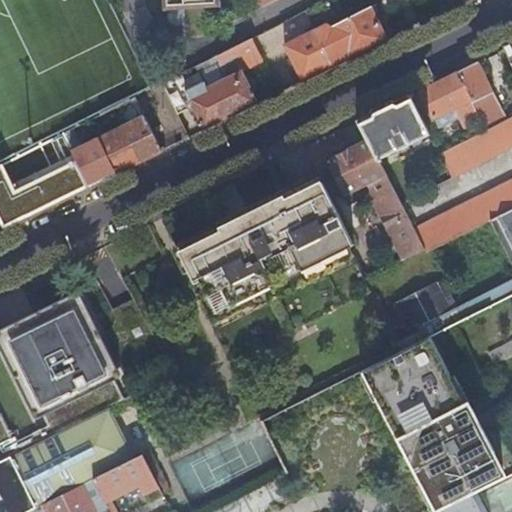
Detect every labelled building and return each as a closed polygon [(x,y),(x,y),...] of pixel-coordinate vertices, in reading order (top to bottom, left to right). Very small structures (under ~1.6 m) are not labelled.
[(164,0),(165,11),(174,10),(173,11),(172,12),(171,13),(170,15),(170,16),(170,17),(170,19),(171,20),(171,22),(172,23),(173,24),(174,24),(175,25),(185,25),(184,10),(221,7),(220,0),(164,0)] [(327,23),(314,30),(333,66),(388,39),(371,7),(332,27),(327,23)] [(314,30),(305,11),(280,24),(289,42),(285,44),(303,81),(333,66),(314,30)] [(228,51),(196,66),(207,89),(188,99),(204,130),(237,113),(259,103),(242,71),(263,60),(252,38),(228,51)] [(459,72),(479,112),(481,115),(500,104),(494,92),(479,62),(459,72)] [(459,72),(420,91),(435,120),(438,126),(459,116),(462,120),(479,112),(459,72)] [(163,84),(178,114),(189,108),(181,91),(186,88),(180,75),(163,84)] [(410,96),(360,120),(370,139),(381,160),(431,135),(410,96)] [(139,162),(162,150),(145,117),(123,129),(139,162)] [(452,177),(511,146),(511,117),(488,130),(440,154),(452,177)] [(65,133),(69,141),(77,137),(73,129),(65,133)] [(139,162),(123,129),(101,140),(104,146),(117,172),(139,162)] [(91,185),(117,172),(104,146),(100,148),(95,139),(80,146),(84,155),(77,159),(91,185)] [(405,260),(426,249),(416,230),(403,203),(381,160),(370,139),(327,161),(346,196),(377,180),(380,195),(373,198),(405,260)] [(15,183),(5,163),(0,165),(0,219),(4,228),(91,185),(77,159),(75,154),(15,183)] [(211,315),(350,248),(354,245),(319,174),(176,246),(211,315)] [(511,209),(511,181),(416,230),(426,249),(428,253),(490,221),(511,209)] [(511,209),(490,221),(511,263),(511,209)] [(350,248),(211,315),(234,361),(372,292),(350,248)] [(511,295),(511,281),(451,312),(417,329),(419,333),(397,344),(401,352),(434,335),(511,295)] [(410,333),(417,329),(451,312),(436,283),(395,303),(410,333)] [(123,377),(80,291),(0,330),(0,344),(37,419),(45,416),(49,424),(15,441),(21,451),(109,408),(126,399),(117,380),(123,377)] [(466,399),(434,335),(401,352),(362,371),(394,435),(433,511),(435,511),(478,490),(506,476),(478,422),(466,399)] [(511,340),(487,351),(492,363),(511,355),(511,340)] [(176,374),(162,381),(164,388),(179,380),(176,374)] [(93,478),(134,458),(109,408),(21,451),(0,461),(0,511),(26,511),(43,504),(66,492),(93,478)] [(0,461),(21,451),(15,441),(1,413),(0,413),(0,461)] [(150,482),(154,480),(141,454),(134,458),(93,478),(104,501),(147,478),(150,482)] [(66,492),(43,504),(47,511),(99,511),(108,508),(104,501),(93,478),(66,492)]
